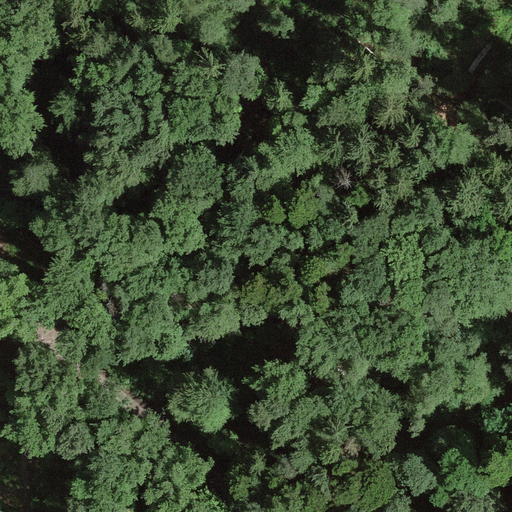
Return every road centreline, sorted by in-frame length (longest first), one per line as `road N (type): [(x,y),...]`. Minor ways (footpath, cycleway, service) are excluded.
road 1 (unclassified): [(511,306),(0,321)]
road 2 (track): [(244,511),(212,469),(29,320)]
road 3 (track): [(328,309),(216,476)]
